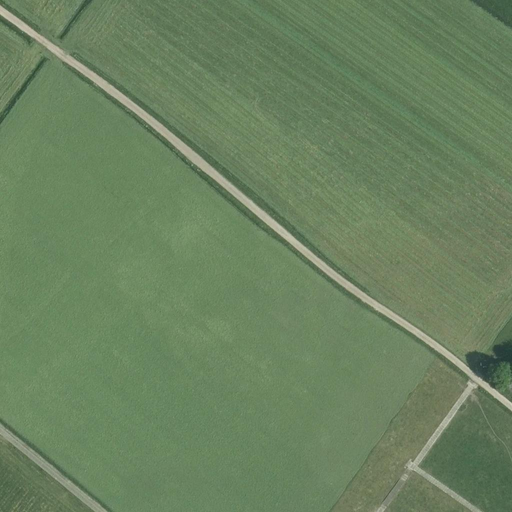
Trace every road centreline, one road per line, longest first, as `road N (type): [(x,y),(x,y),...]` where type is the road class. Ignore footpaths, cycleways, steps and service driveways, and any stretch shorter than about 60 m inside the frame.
road 1 (track): [(511,406),(344,286),(135,108),(0,9)]
road 2 (track): [(0,430),(96,511)]
